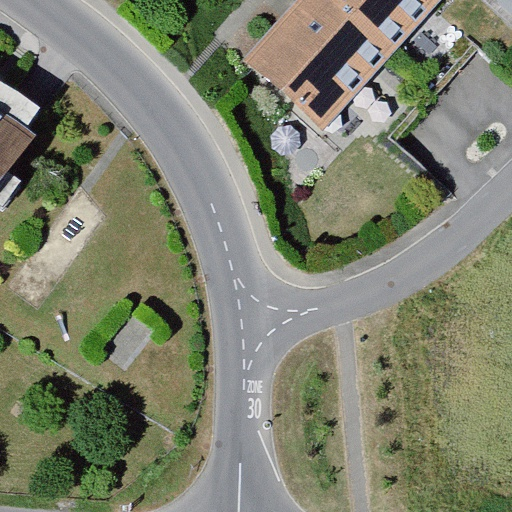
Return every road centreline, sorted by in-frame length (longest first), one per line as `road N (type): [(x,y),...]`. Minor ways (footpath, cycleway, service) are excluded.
road 1 (unclassified): [(255,357),(250,279),(205,176),(151,88),(21,0)]
road 2 (residential): [(255,357),(399,290),(511,198)]
road 3 (unclassified): [(241,511),(255,357)]
